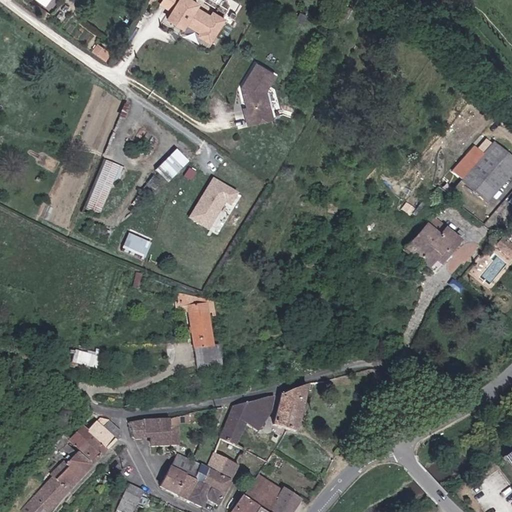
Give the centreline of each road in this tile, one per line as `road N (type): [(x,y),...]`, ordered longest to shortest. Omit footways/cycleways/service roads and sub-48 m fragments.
road 1 (unclassified): [(121,414),(209,405),(376,361),(388,365)]
road 2 (unclassified): [(0,349),(48,365),(103,414),(121,414)]
road 3 (residential): [(196,511),(155,489),(121,414)]
